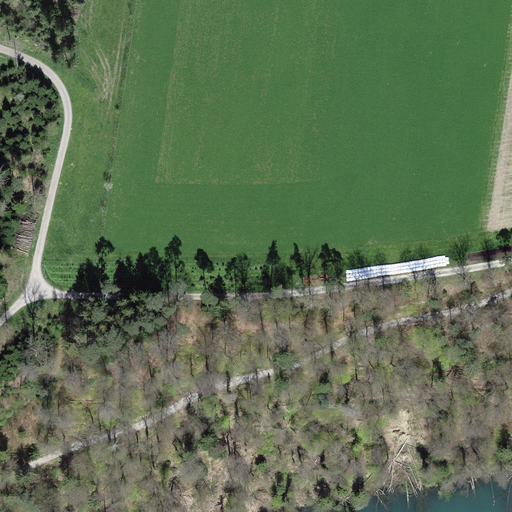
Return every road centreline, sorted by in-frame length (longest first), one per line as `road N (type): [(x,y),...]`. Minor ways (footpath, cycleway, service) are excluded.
road 1 (track): [(0,481),(218,385),(511,290)]
road 2 (track): [(511,260),(259,295),(35,289)]
road 3 (track): [(0,322),(35,289),(68,114),(47,69),(0,48)]
